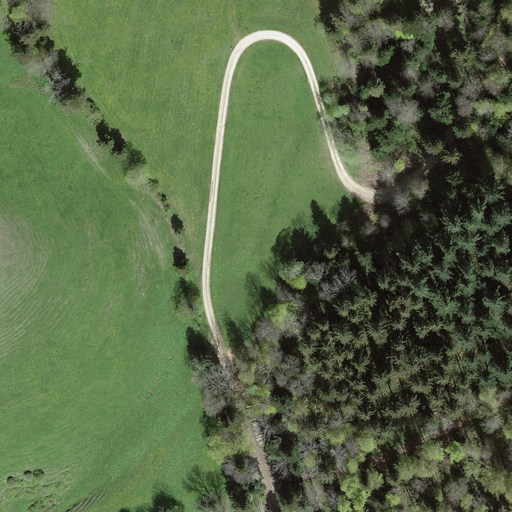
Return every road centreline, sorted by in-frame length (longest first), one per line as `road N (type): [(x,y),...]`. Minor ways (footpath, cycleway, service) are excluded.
road 1 (track): [(271,474),(207,294),(218,154),(237,50),(266,34),(296,46),(343,176),(372,194),(416,178),(511,45)]
road 2 (track): [(207,294),(171,284),(133,201),(48,99)]
road 3 (track): [(271,474),(344,470),(478,412)]
